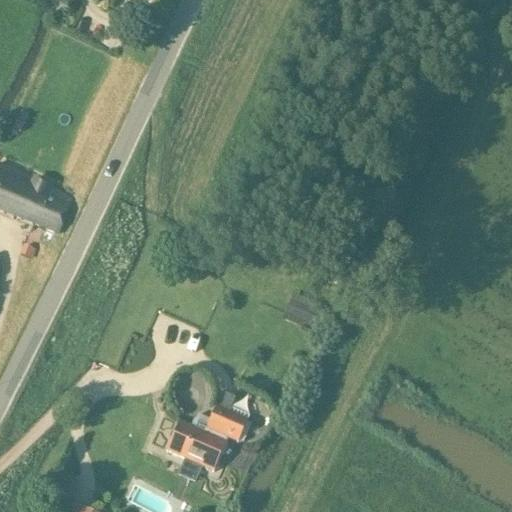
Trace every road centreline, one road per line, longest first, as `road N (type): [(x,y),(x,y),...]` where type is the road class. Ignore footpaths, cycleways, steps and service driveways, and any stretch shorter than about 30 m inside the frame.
road 1 (unclassified): [(0,407),(196,0)]
road 2 (track): [(175,350),(154,377),(79,390),(0,465)]
